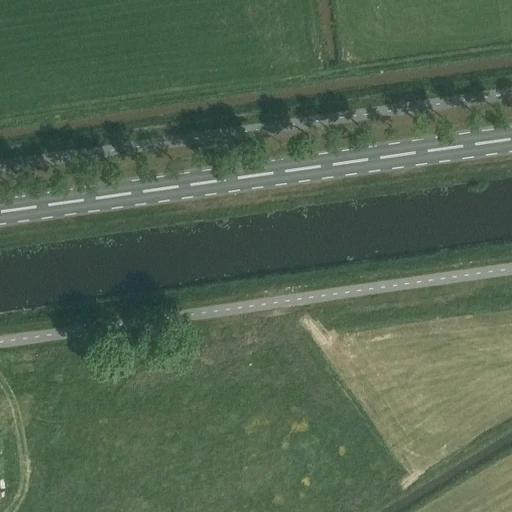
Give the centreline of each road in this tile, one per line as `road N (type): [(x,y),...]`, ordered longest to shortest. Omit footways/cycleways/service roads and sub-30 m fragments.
road 1 (primary): [(0,213),(511,140)]
road 2 (unclassified): [(0,342),(221,312)]
